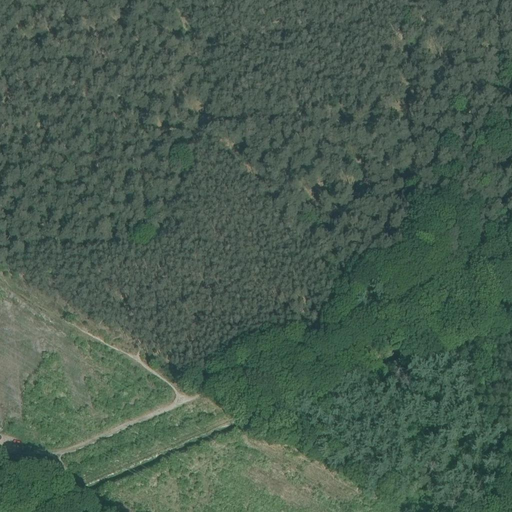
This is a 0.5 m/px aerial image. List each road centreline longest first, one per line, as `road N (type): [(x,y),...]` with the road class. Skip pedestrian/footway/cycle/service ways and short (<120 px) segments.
road 1 (track): [(360,321),(50,455),(0,446)]
road 2 (track): [(511,258),(360,321)]
